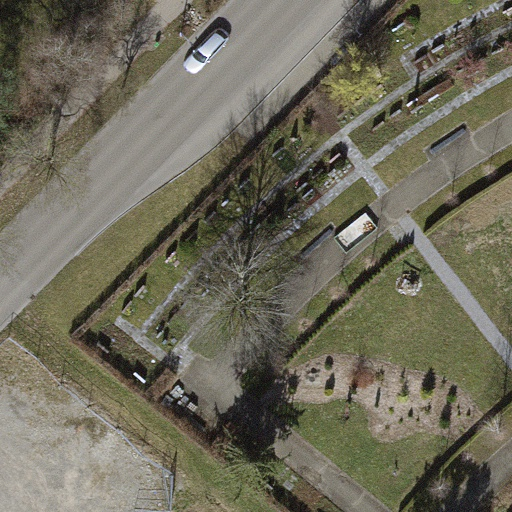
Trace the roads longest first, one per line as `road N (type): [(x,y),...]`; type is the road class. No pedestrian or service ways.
road 1 (track): [(365,511),(204,382),(392,206),(511,128)]
road 2 (tertiary): [(0,280),(271,0)]
